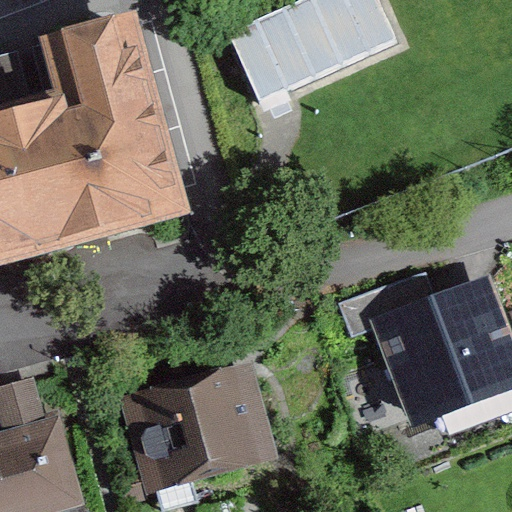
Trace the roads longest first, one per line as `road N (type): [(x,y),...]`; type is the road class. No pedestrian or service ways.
road 1 (residential): [(159,0),(239,283)]
road 2 (residential): [(239,283),(450,239),(511,210)]
road 3 (residential): [(0,335),(239,283)]
